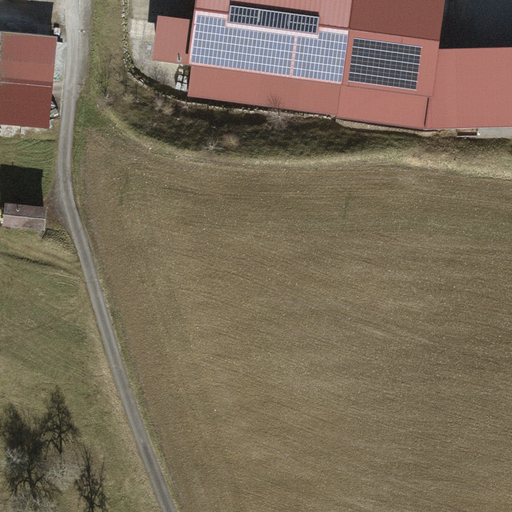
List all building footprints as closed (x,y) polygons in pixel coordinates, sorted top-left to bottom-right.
[(203,0),(200,24),(195,62),(344,81),(348,52),(354,0),(203,0)] [(195,62),(200,24),(163,19),(158,57),(195,62)] [(57,41),(5,35),(0,82),(51,88),(57,41)] [(344,81),(195,62),(191,93),(464,128),(466,118),(511,124),(511,90),(470,85),(472,68),(348,52),(344,81)] [(9,208),(8,231),(51,232),(51,209),(9,208)]
